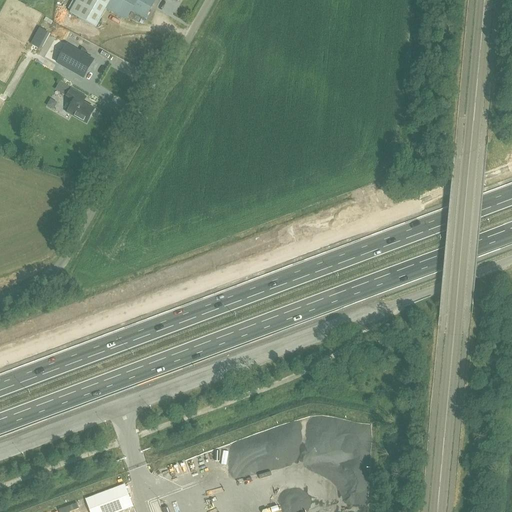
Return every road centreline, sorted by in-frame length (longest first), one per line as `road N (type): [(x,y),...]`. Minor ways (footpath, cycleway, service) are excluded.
road 1 (unclassified): [(0,487),(288,379),(365,337),(511,280)]
road 2 (motorway): [(0,437),(511,244)]
road 3 (motorway): [(511,192),(0,383)]
road 4 (unclassified): [(60,263),(210,0)]
